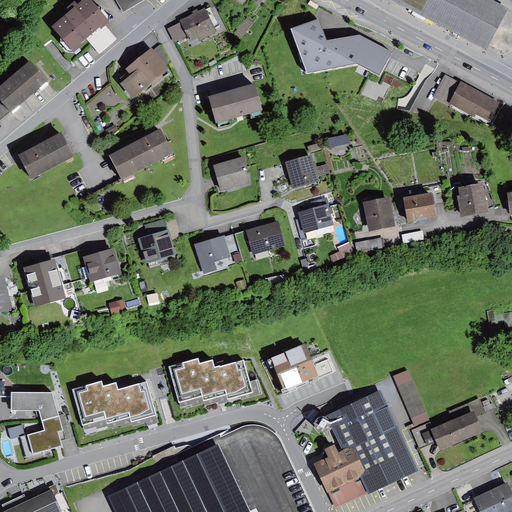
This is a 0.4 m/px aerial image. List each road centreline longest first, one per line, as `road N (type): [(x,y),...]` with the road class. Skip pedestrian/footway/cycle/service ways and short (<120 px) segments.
road 1 (residential): [(153,19),(185,83),(197,187),(192,205),(0,261)]
road 2 (residential): [(322,511),(281,424),(260,414),(0,482)]
road 3 (residential): [(0,149),(153,19)]
road 4 (secondary): [(511,88),(346,0)]
road 5 (tertiary): [(384,511),(511,453)]
